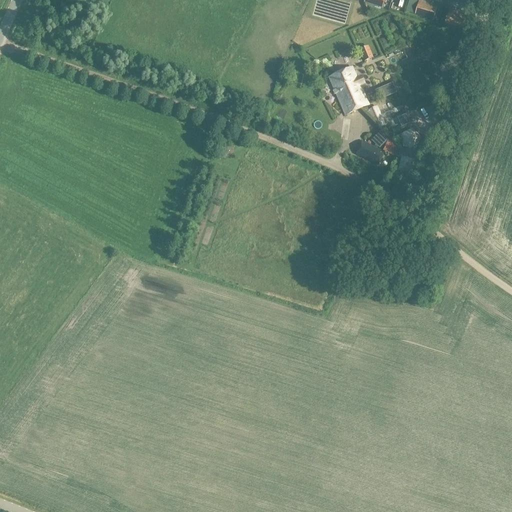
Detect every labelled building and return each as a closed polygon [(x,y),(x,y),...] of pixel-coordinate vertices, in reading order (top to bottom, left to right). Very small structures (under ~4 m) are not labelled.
[(364,0),(364,2),(383,8),(385,0),(364,0)] [(418,0),(415,15),(434,21),(438,6),(419,0),(418,0)] [(444,24),(463,30),(468,15),(449,9),(444,24)] [(373,58),(368,46),(359,50),(364,62),(373,58)] [(453,67),(444,65),(442,73),(451,76),(453,67)] [(353,69),(342,74),(357,110),(369,105),(353,69)] [(357,110),(342,74),(329,79),(345,116),(357,110)] [(392,83),(375,91),(379,100),(397,93),(392,83)] [(382,99),(385,114),(396,112),(393,97),(382,99)] [(380,128),(386,125),(378,106),(366,111),(370,120),(374,124),(376,123),(380,128)] [(410,123),(406,115),(398,119),(402,127),(410,123)] [(420,139),(412,130),(401,135),(403,147),(415,148),(420,139)] [(362,141),(356,155),(378,166),(384,152),(362,141)] [(414,161),(402,158),(399,170),(412,174),(414,161)]
